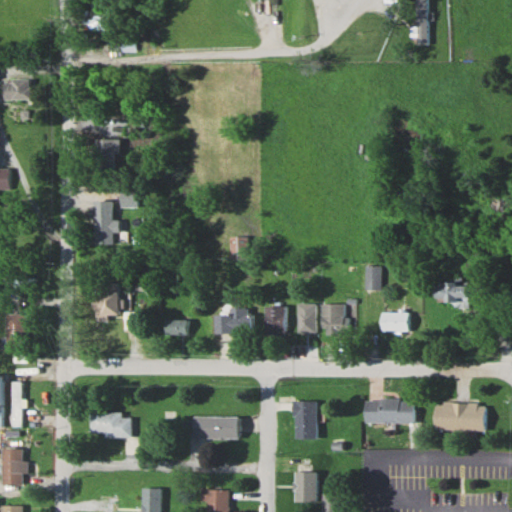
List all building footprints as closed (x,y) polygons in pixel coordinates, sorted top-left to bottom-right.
[(417,0),(418,43),(429,43),(429,0),(417,0)] [(34,99),(34,78),(7,78),(7,99),(34,99)] [(118,171),(121,139),(96,137),(93,169),(118,171)] [(139,207),(139,190),(122,190),(122,207),(139,207)] [(114,244),(114,231),(120,231),(120,219),(116,219),(116,200),(95,200),(95,244),(114,244)] [(230,235),(230,258),(247,258),(247,235),(230,235)] [(383,289),(383,264),(368,264),(368,289),(383,289)] [(454,307),(474,307),(474,284),(465,284),(465,280),(442,280),(442,299),(454,299),(454,307)] [(98,316),(124,316),(124,282),(98,282),(98,316)] [(317,302),(300,302),(300,332),(317,332),(317,302)] [(324,333),(347,333),(347,303),(324,303),(324,333)] [(287,333),(287,305),(267,305),(267,333),(287,333)] [(218,313),(218,333),(253,333),(253,307),(231,307),(231,313),(218,313)] [(413,311),(385,311),(385,331),(413,331),(413,311)] [(28,313),(9,313),(9,339),(28,339),(28,313)] [(188,333),(188,318),(167,318),(167,333),(188,333)] [(12,380),(12,425),(23,425),(23,380),(12,380)] [(366,422),(416,422),(416,398),(366,399),(366,422)] [(295,438),(317,438),(317,400),(295,400),(295,438)] [(488,430),(488,402),(437,402),(437,430),(488,430)] [(93,412),(93,436),(135,436),(135,416),(125,416),(125,412),(93,412)] [(196,438),(240,438),(240,415),(196,415),(196,438)] [(4,484),(26,484),(26,447),(4,447),(4,484)] [(295,472),(295,501),(317,501),(317,472),(295,472)] [(162,511),(163,487),(144,487),(143,511),(162,511)] [(229,511),(230,489),(205,489),(204,511),(229,511)] [(321,511),(340,511),(340,490),(322,490),(321,511)]
